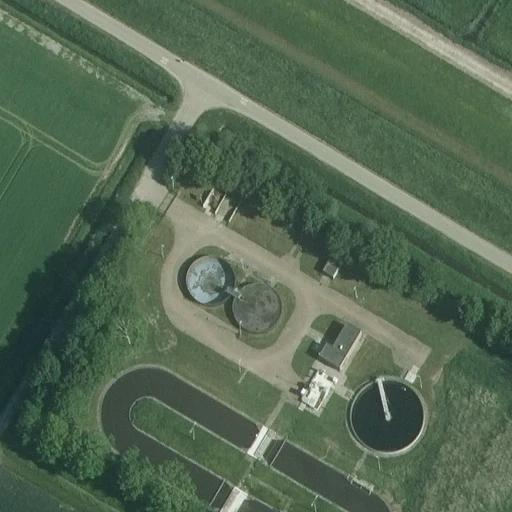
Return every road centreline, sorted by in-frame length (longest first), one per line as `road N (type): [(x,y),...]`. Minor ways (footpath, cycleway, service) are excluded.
road 1 (unclassified): [(511,266),(61,0)]
road 2 (track): [(349,0),(511,96)]
